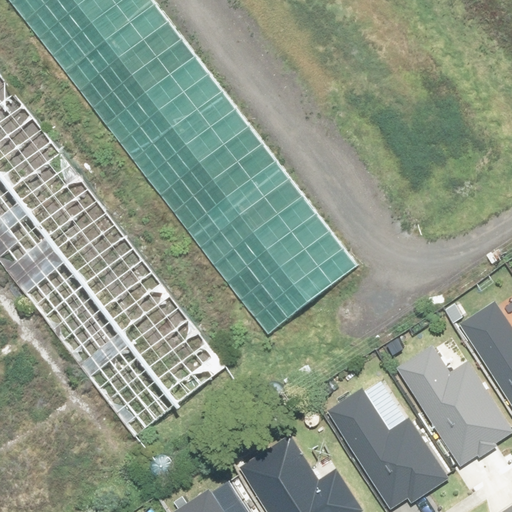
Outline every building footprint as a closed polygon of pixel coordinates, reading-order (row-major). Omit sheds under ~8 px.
[(152,0),(11,0),(276,334),(362,265),(152,0)] [(388,0),(247,0),(418,223),(506,154),(388,0)] [(0,65),(0,259),(138,441),(232,369),(0,65)] [(511,329),(496,304),(462,325),(511,401),(511,329)] [(437,349),(402,371),(464,466),(511,435),(511,428),(471,366),(455,377),(437,349)] [(365,392),(333,414),(393,507),(413,494),(416,500),(451,477),(414,421),(393,435),(365,392)] [(291,435),(242,467),(271,511),(362,511),(363,511),(339,475),(324,485),(291,435)] [(227,511),(215,493),(185,511),(227,511)]
